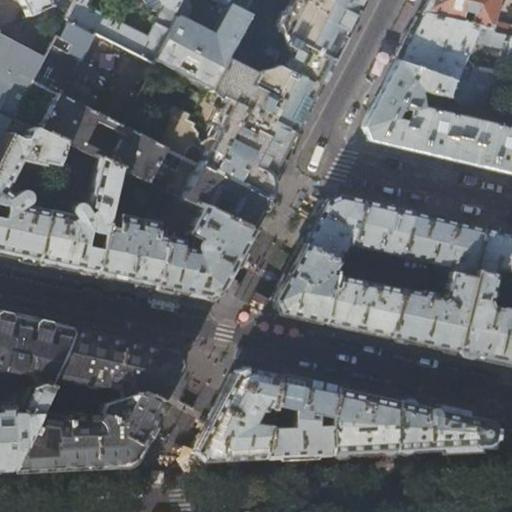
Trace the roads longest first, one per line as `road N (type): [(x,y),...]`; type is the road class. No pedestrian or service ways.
road 1 (residential): [(0,285),(511,395)]
road 2 (residential): [(398,0),(313,160),(511,206)]
road 3 (tertiary): [(179,511),(511,493)]
